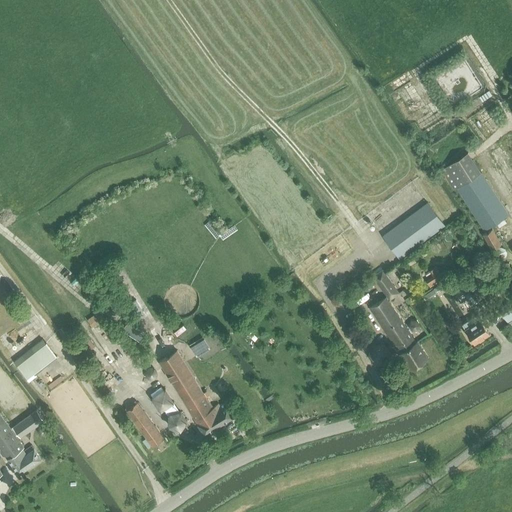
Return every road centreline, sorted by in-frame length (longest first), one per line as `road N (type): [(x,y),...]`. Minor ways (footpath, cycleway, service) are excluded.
road 1 (secondary): [(161,511),(268,446),(394,412),(511,354)]
road 2 (track): [(376,251),(293,145),(215,68),(166,0)]
